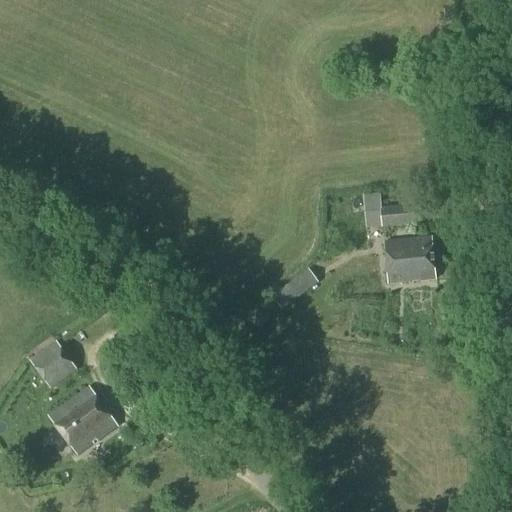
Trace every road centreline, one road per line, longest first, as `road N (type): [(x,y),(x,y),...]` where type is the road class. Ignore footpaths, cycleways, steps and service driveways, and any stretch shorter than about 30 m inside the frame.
road 1 (unclassified): [(289,511),(234,435),(164,305),(0,219)]
road 2 (unclassified): [(511,420),(464,0)]
